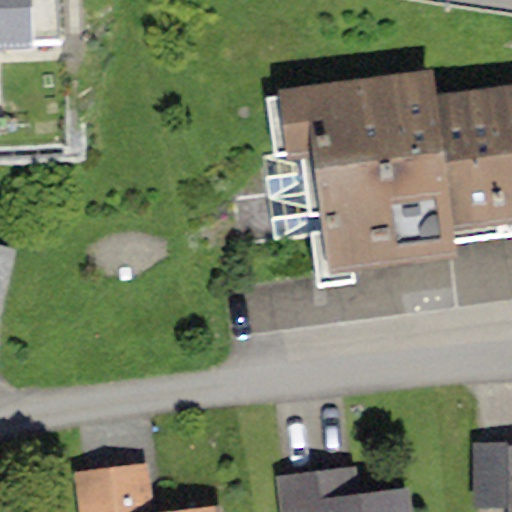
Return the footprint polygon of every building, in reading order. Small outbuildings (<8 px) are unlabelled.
[(313,168),(329,293),(462,276),(459,250),(511,242),(511,94),(436,104),(433,81),(279,100),(288,171),(313,168)] [(0,337),(20,255),(0,250),(0,337)] [(511,511),(511,480),(511,453),(475,453),(474,511),(511,511)] [(153,511),(149,470),(77,478),(81,511),(153,511)] [(323,511),(323,507),(358,504),(356,475),(280,483),(283,511),(323,511)] [(358,504),(323,507),(323,511),(409,511),(409,500),(358,504)]
